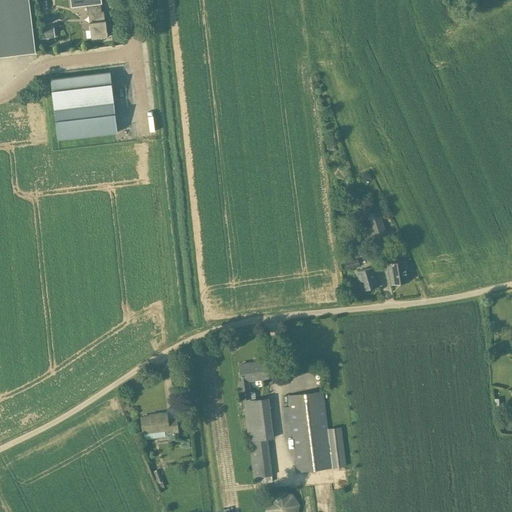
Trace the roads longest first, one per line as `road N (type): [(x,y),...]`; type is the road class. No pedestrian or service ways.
road 1 (unclassified): [(0,449),(190,336),(258,319),(511,285)]
road 2 (unclassified): [(0,97),(53,62),(137,53)]
